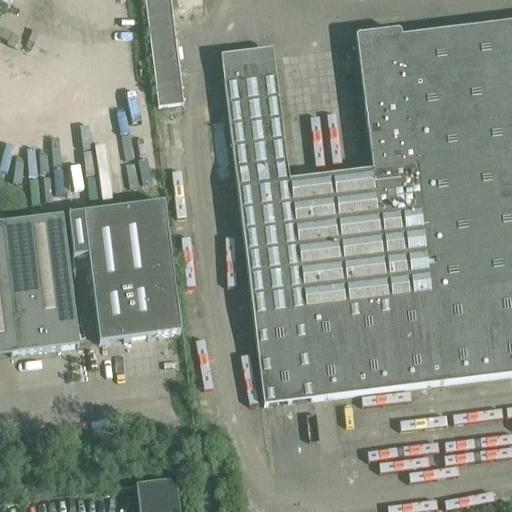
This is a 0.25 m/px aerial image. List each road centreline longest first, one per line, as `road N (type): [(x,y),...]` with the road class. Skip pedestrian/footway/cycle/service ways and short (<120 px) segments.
road 1 (unknown): [(222,22),(208,185),(244,415),(258,449),(285,478),(316,490),(511,464)]
road 2 (unclassified): [(163,409),(0,428)]
road 3 (unknown): [(222,22),(342,10)]
